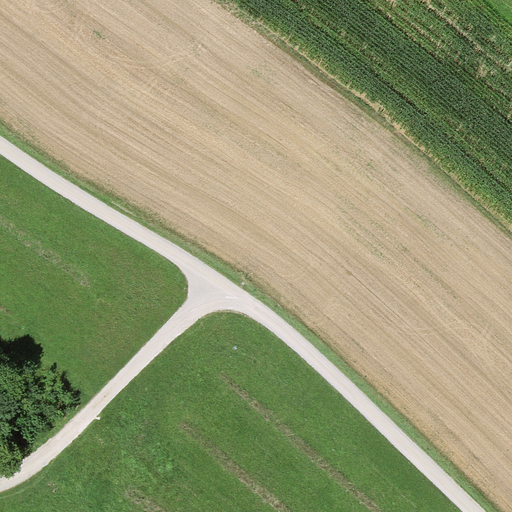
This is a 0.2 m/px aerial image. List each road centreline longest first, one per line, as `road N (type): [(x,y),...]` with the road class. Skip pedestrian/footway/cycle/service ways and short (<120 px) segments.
road 1 (track): [(218,285),(263,313),(472,511)]
road 2 (track): [(218,285),(50,453),(0,483)]
road 3 (track): [(0,140),(218,285)]
